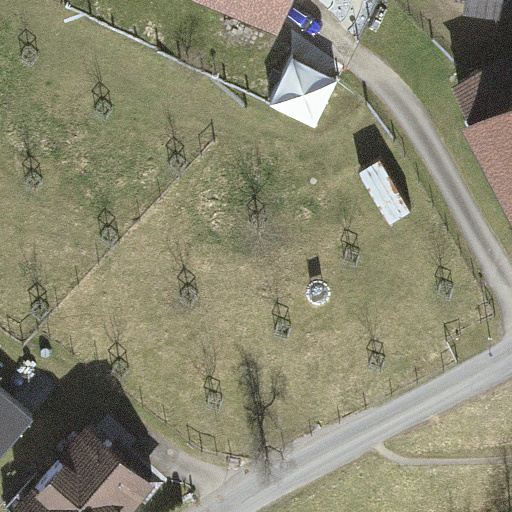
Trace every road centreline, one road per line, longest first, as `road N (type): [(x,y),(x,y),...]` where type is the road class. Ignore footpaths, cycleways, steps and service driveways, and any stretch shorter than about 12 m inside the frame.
road 1 (unclassified): [(368,434),(511,360)]
road 2 (residential): [(228,511),(368,434)]
